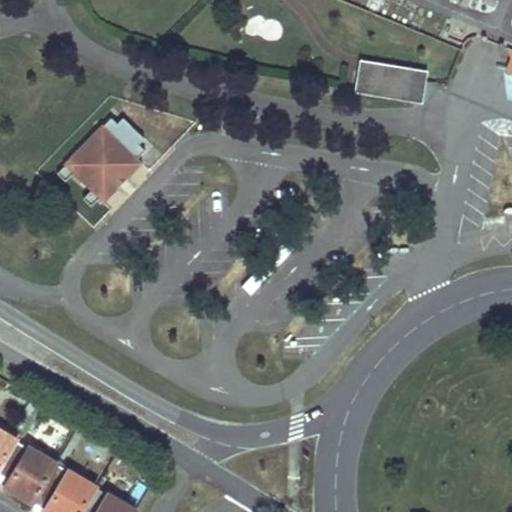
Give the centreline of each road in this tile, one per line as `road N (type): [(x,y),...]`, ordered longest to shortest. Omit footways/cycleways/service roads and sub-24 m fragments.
road 1 (tertiary): [(371,373),(341,405),(296,427),(238,436),(147,400),(0,307)]
road 2 (tertiary): [(0,345),(282,511)]
road 3 (tertiary): [(511,290),(439,313),(371,373)]
road 4 (tertiary): [(371,373),(342,434),(336,511)]
